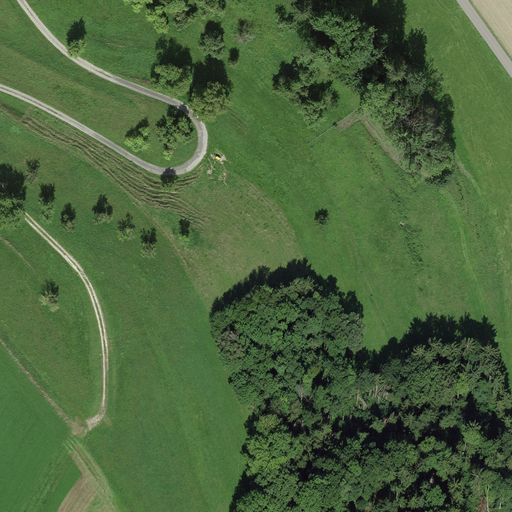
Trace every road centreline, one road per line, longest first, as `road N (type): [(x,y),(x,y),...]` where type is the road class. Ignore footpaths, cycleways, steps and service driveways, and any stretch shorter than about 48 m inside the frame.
road 1 (track): [(20,0),(57,47),(94,72),(172,102),(201,119),(208,135),(183,171),(155,170),(0,88)]
road 2 (track): [(0,183),(76,266),(98,308),(106,401),(83,436)]
